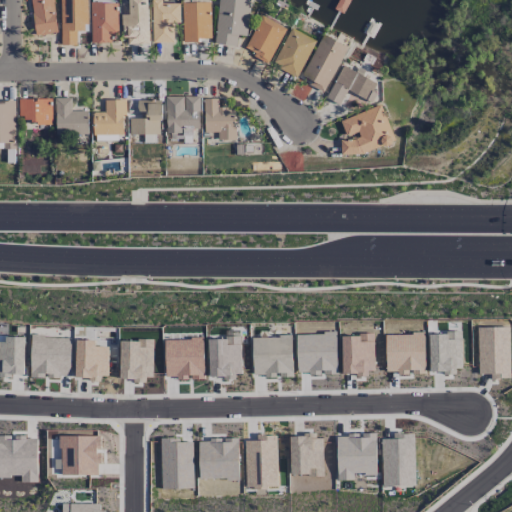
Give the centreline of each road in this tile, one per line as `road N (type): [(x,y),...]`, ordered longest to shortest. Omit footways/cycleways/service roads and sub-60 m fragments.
road 1 (primary): [(0,251),(511,259)]
road 2 (primary): [(511,218),(0,214)]
road 3 (residential): [(0,400),(441,401),(469,412)]
road 4 (residential): [(0,67),(223,70),(298,119)]
